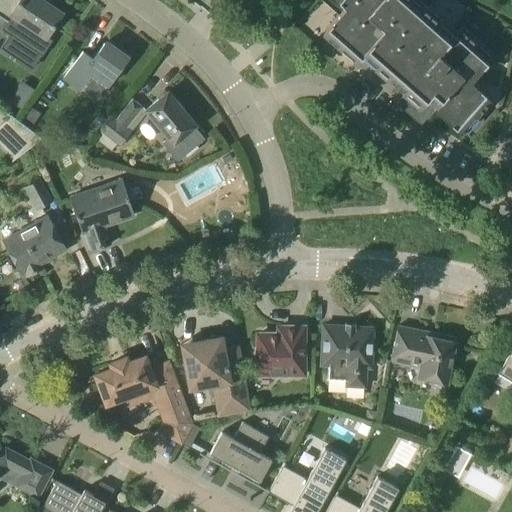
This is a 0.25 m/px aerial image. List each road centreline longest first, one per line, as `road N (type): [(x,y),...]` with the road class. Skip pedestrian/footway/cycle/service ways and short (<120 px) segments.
road 1 (residential): [(286,264),(173,281),(0,355)]
road 2 (unclassified): [(249,113),(312,88),(480,199),(511,195)]
road 3 (residential): [(511,294),(391,266),(286,264)]
road 4 (residential): [(133,0),(186,38),(249,113)]
road 5 (residential): [(249,113),(269,158),(286,264)]
